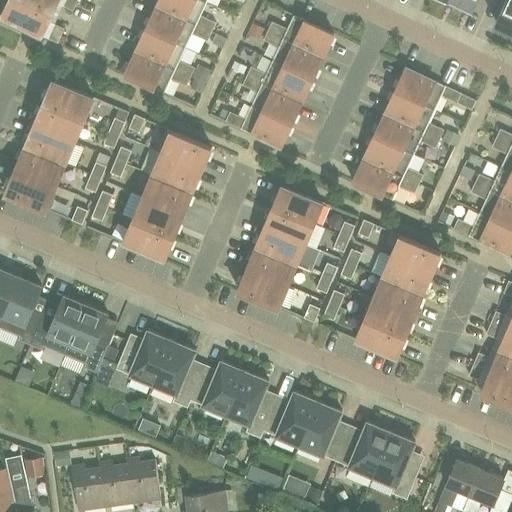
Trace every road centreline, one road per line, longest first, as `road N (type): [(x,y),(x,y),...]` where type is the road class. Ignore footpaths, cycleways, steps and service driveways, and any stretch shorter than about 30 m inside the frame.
road 1 (residential): [(189,306),(429,401)]
road 2 (residential): [(0,225),(189,306)]
road 3 (residential): [(384,18),(309,173)]
road 4 (residential): [(189,306),(252,158)]
road 5 (residential): [(486,257),(429,401)]
road 6 (residential): [(511,77),(384,18)]
